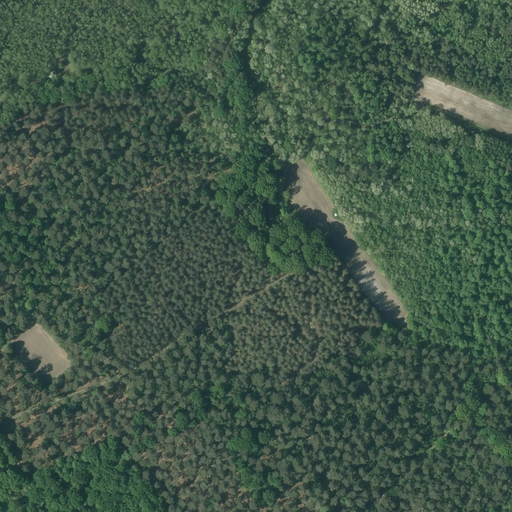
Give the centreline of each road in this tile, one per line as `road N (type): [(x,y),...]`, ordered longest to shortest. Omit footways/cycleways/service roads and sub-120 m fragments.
road 1 (track): [(296,268),(270,209),(284,169),(326,124),(369,126),(421,111),(511,147)]
road 2 (track): [(0,423),(130,372),(296,268)]
road 3 (track): [(340,511),(292,393),(292,374),(315,345),(307,285),(296,268)]
road 4 (track): [(391,482),(486,398)]
